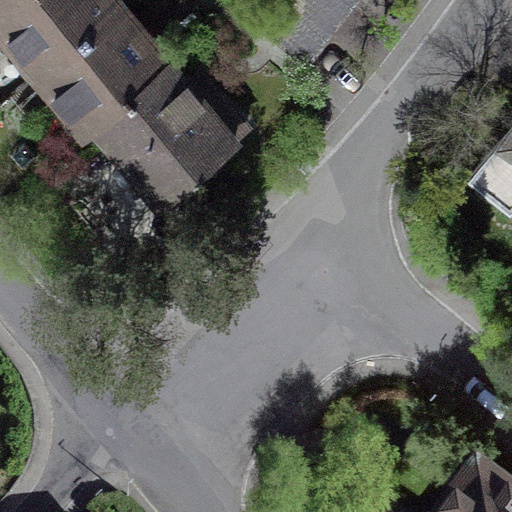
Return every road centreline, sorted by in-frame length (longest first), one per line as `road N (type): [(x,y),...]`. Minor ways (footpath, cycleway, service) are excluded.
road 1 (residential): [(307,233),(487,0)]
road 2 (residential): [(120,416),(307,233)]
road 3 (residential): [(511,392),(307,233)]
road 4 (residential): [(120,416),(0,273)]
road 5 (residential): [(120,416),(36,511)]
road 6 (residential): [(195,511),(120,416)]
